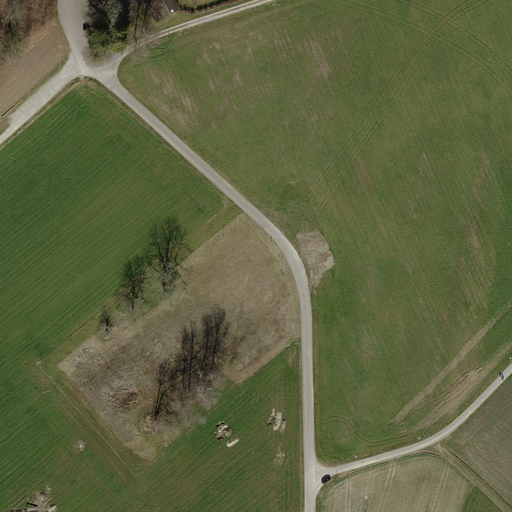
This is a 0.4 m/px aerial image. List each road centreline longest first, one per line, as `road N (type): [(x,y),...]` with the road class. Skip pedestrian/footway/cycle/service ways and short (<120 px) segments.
road 1 (unclassified): [(75,0),(96,72),(282,242),(298,266),(310,511)]
road 2 (track): [(0,137),(69,77),(96,72),(153,35),(264,0)]
road 3 (track): [(311,480),(436,443),(511,372)]
